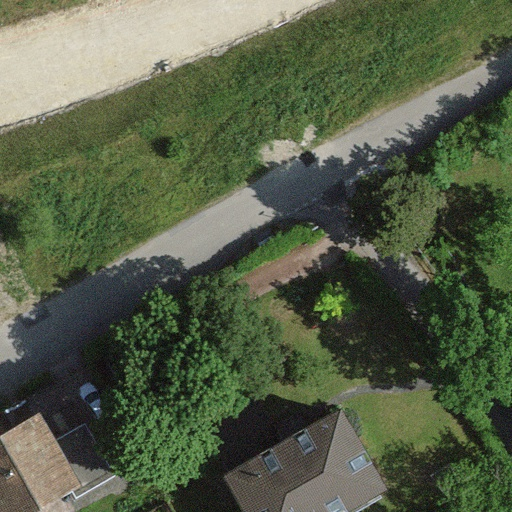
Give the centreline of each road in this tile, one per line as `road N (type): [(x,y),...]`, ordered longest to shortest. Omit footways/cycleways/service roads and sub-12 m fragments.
road 1 (residential): [(0,354),(309,176)]
road 2 (residential): [(511,439),(465,354),(309,176)]
